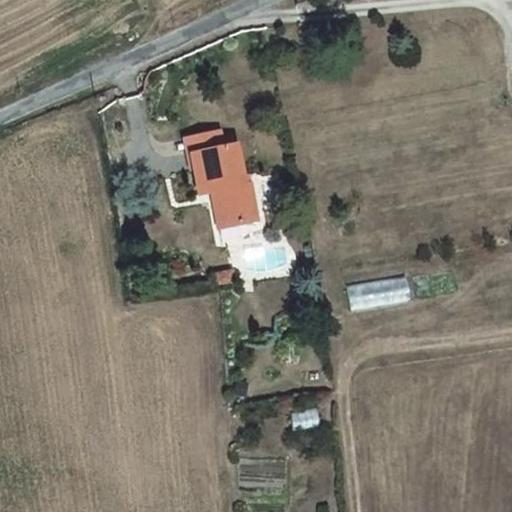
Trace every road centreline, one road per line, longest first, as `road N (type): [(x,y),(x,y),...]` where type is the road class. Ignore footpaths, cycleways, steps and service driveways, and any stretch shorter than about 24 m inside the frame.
road 1 (unclassified): [(0,117),(263,0)]
road 2 (unknown): [(486,0),(223,17)]
